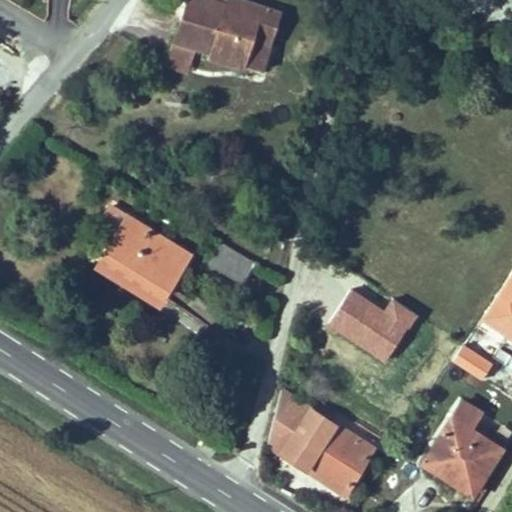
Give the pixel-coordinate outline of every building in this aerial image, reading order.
[(185,0),(172,44),(194,50),(210,55),(208,62),(262,78),(282,11),(245,0),(185,0)] [(194,50),(172,44),(164,69),(186,76),(194,50)] [(193,255),(111,205),(94,232),(111,243),(94,271),(159,310),(193,255)] [(256,263),(220,243),(205,270),(241,290),(256,263)] [(310,406),(284,390),(266,449),(345,498),(377,448),(341,425),(339,427),(309,408),(310,406)] [(511,483),(511,463),(471,437),(446,478),(496,509),(511,483)]
